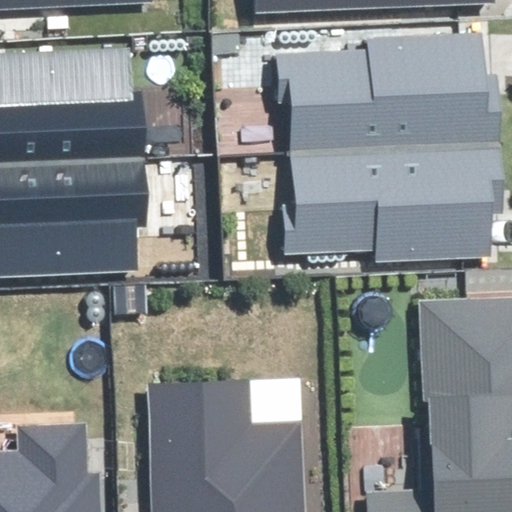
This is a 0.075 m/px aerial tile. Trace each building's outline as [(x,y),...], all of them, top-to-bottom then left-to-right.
[(258,0),(259,12),(491,0),(490,0),(258,0)] [(288,100),(291,153),(498,143),(494,75),(483,75),(481,35),(370,40),(371,53),(280,58),(282,101),(288,100)] [(0,165),(145,159),(142,95),(130,95),(127,46),(0,52),(0,165)] [(501,210),(498,143),(291,153),(293,204),(284,205),(287,254),(381,249),(381,261),(491,256),(489,210),(501,210)] [(145,159),(0,165),(0,274),(136,267),(134,227),(149,227),(145,159)] [(374,492),(374,511),(511,511),(511,300),(415,306),(424,490),(374,492)] [(246,381),(152,386),(158,511),(301,511),(297,425),(249,428),(246,381)] [(0,511),(97,511),(96,475),(86,475),(84,424),(20,427),(22,454),(0,454),(0,511)]
